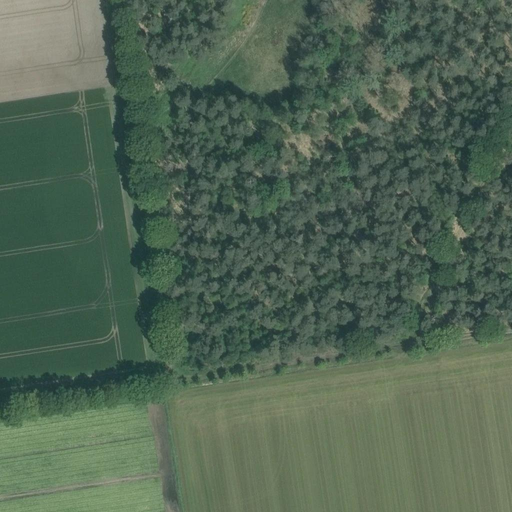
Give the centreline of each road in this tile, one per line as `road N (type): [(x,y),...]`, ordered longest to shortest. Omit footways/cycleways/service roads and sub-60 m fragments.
road 1 (track): [(398,349),(511,117)]
road 2 (track): [(177,380),(138,130)]
road 3 (track): [(398,349),(177,380)]
road 4 (track): [(177,380),(0,406)]
road 5 (track): [(138,130),(117,0)]
